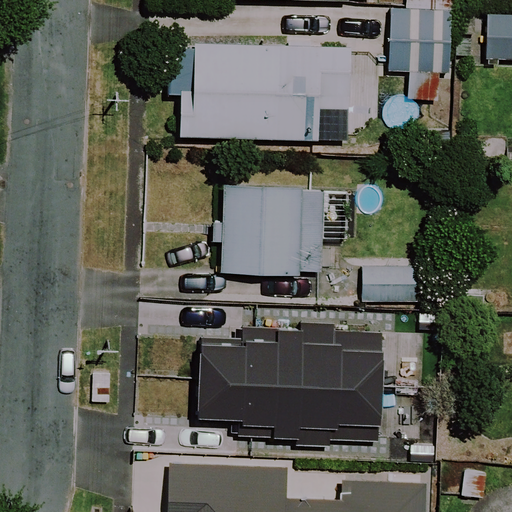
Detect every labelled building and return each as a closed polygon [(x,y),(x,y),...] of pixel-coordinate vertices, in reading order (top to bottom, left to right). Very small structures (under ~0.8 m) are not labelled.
[(456,0),(404,0),(396,71),(448,77),(456,0)] [(511,15),(487,15),(486,58),(511,58),(511,15)] [(353,108),(354,48),(198,43),(196,93),(183,92),(182,136),(318,140),(319,107),(353,108)] [(228,184),(227,223),(214,223),(213,245),(226,245),(225,269),(317,272),(320,187),(228,184)] [(430,300),(429,267),(361,269),(362,301),(430,300)] [(421,320),(376,319),(375,396),(420,397),(421,320)] [(208,437),(317,440),(345,441),(346,394),(318,394),(320,344),(211,341),(208,437)] [(423,511),(425,469),(134,459),(131,511),(423,511)]
